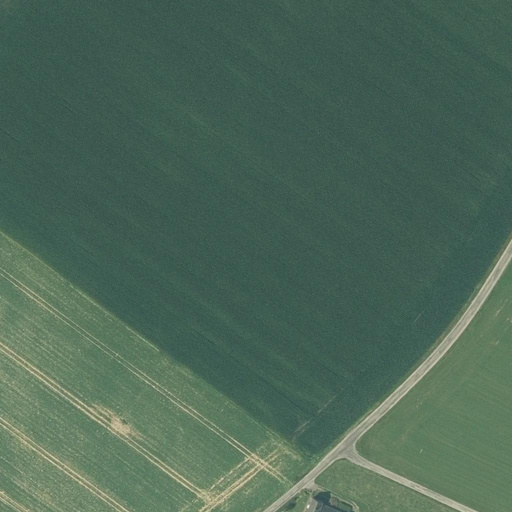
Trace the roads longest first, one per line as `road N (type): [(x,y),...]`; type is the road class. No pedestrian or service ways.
road 1 (unclassified): [(511,248),(455,334),(337,451)]
road 2 (residential): [(469,511),(337,451)]
